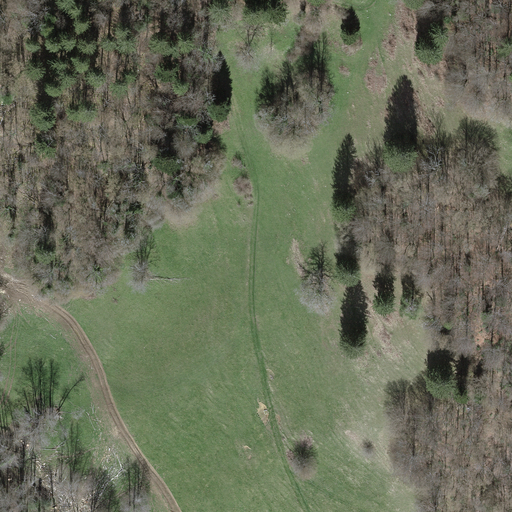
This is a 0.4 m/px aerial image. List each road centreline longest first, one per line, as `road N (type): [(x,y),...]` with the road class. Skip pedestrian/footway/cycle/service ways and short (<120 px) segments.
road 1 (track): [(306,511),(272,417),(251,318),(255,183),(209,46),(226,20),(311,0)]
road 2 (track): [(0,284),(95,370),(122,431),(175,511)]
road 3 (track): [(429,0),(485,93),(511,112)]
